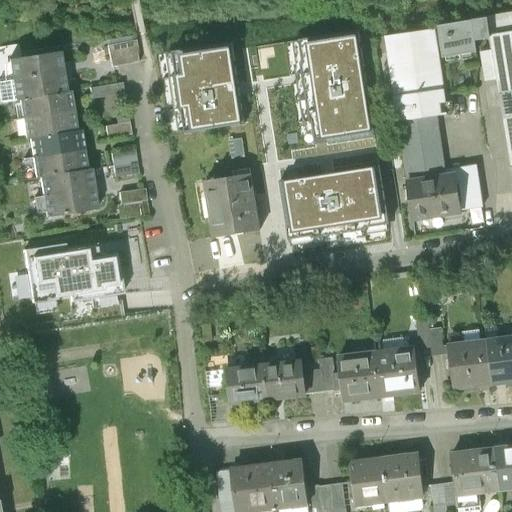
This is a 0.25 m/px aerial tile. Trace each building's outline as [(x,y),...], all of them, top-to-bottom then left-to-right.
[(511,15),(438,27),(438,30),(442,56),(443,58),(476,53),(475,41),(490,39),(489,37),(490,37),(490,36),(511,32),(511,15)] [(360,30),(298,40),(302,63),(300,64),(302,77),(309,124),(312,123),(315,146),(376,136),(360,30)] [(442,56),(438,30),(385,38),(388,54),(391,73),(398,122),(432,117),(446,115),(443,90),(450,89),(448,81),(442,82),(438,56),(442,56)] [(511,32),(490,36),(490,37),(493,51),(497,81),(511,170),(511,32)] [(135,41),(107,47),(111,68),(139,62),(135,41)] [(178,135),(244,124),(238,86),(231,42),(165,53),(178,135)] [(493,51),(481,53),(486,83),(497,81),(493,51)] [(59,53),(8,61),(11,81),(0,82),(0,103),(19,100),(65,92),(59,53)] [(122,84),(100,87),(102,98),(123,95),(122,84)] [(69,92),(65,92),(19,100),(25,140),(29,139),(76,132),(69,92)] [(126,112),(114,114),(116,126),(105,128),(107,139),(130,135),(126,112)] [(432,117),(398,122),(408,183),(442,178),(437,149),(432,117)] [(80,131),(76,132),(29,139),(36,179),(39,178),(86,170),(80,131)] [(134,151),(110,155),(114,178),(138,175),(134,151)] [(280,183),(289,240),(310,237),(311,242),(365,233),(365,230),(388,226),(381,181),(379,167),(332,174),(280,183)] [(442,178),(408,183),(407,184),(408,189),(402,190),(404,202),(409,202),(412,220),(461,212),(461,210),(482,207),(476,167),(446,172),(447,177),(442,178)] [(90,170),(86,170),(39,178),(45,218),(96,210),(90,170)] [(235,177),(205,182),(214,238),(260,231),(251,174),(235,177)] [(146,202),(144,190),(119,194),(120,206),(146,202)] [(146,202),(120,206),(123,220),(148,216),(146,202)] [(57,300),(56,298),(69,296),(71,303),(123,295),(120,276),(119,276),(115,254),(97,257),(96,251),(95,245),(65,250),(64,245),(23,251),(32,304),(57,300)] [(417,322),(419,347),(432,346),(430,330),(429,321),(417,322)] [(442,328),(430,330),(432,346),(433,356),(450,354),(449,348),(449,345),(444,346),(442,328)] [(511,341),(486,344),(491,388),(511,386),(511,341)] [(491,388),(486,344),(449,348),(450,354),(454,392),(491,388)] [(416,347),(380,351),(385,401),(421,397),(416,347)] [(336,355),(338,373),(340,394),(341,405),(385,401),(380,351),(336,355)] [(338,373),(331,374),(330,357),(315,358),(316,370),(301,371),(304,393),(321,391),(332,390),(332,394),(340,394),(338,373)] [(301,363),(264,367),(267,403),(304,399),(304,393),(301,371),(301,363)] [(264,367),(225,371),(228,407),(267,403),(264,367)] [(511,448),(493,451),(498,493),(511,491),(511,448)] [(493,451),(447,457),(451,489),(452,498),(498,493),(493,451)] [(303,458),(268,461),(273,505),(308,501),(306,489),(303,458)] [(383,462),(388,505),(422,501),(430,500),(429,492),(421,493),(417,458),(383,462)] [(268,461),(230,466),(230,472),(235,509),(239,509),(273,505),(268,461)] [(351,510),(388,505),(383,462),(346,467),(351,510)] [(230,472),(215,473),(219,511),(239,511),(239,509),(235,509),(230,472)] [(345,511),(342,485),(329,487),(332,511),(345,511)] [(332,511),(329,487),(306,489),(308,501),(309,510),(317,509),(317,511),(332,511)] [(451,489),(429,492),(430,500),(431,511),(453,511),(452,498),(451,489)]
